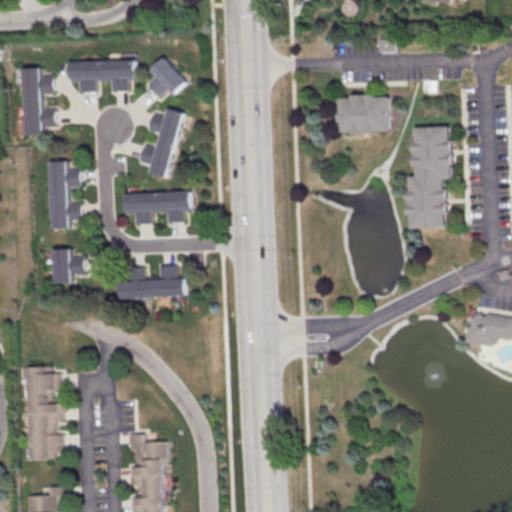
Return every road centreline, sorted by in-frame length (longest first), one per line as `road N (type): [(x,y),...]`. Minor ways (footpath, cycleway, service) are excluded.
road 1 (secondary): [(265,511),(245,66)]
road 2 (residential): [(245,66),(511,57)]
road 3 (residential): [(252,242),(135,247),(112,238),(103,216),(114,128)]
road 4 (residential): [(210,511),(209,454),(194,405),(137,348),(78,322)]
road 5 (residential): [(483,59),(495,263)]
road 6 (residential): [(345,335),(449,282),(511,263)]
road 7 (residential): [(105,335),(105,511)]
